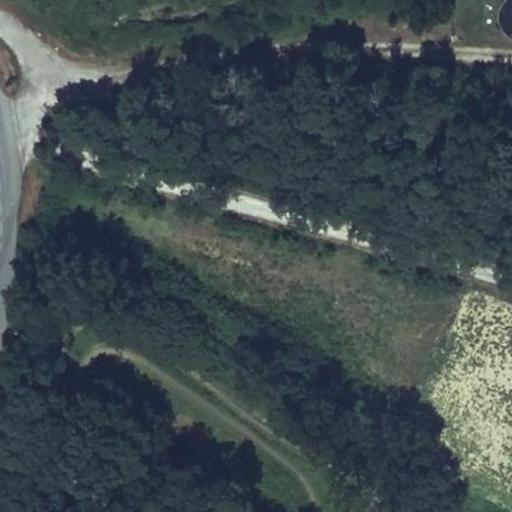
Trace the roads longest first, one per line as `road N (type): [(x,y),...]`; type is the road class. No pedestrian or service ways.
road 1 (track): [(0,141),(299,209),(511,279)]
road 2 (track): [(0,79),(430,28)]
